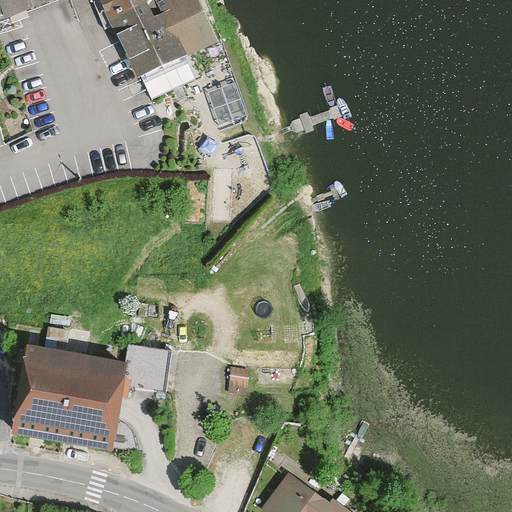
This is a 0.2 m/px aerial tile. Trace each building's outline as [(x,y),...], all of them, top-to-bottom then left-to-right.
[(2,0),(6,9),(29,0),(2,0)] [(104,0),(139,71),(213,36),(195,0),(104,0)] [(229,67),(200,73),(203,87),(232,80),(229,67)] [(234,80),(204,91),(216,126),(246,115),(234,80)] [(0,420),(0,433),(108,452),(138,458),(140,444),(140,438),(138,435),(136,430),(133,425),(129,422),(126,419),(121,416),(116,415),(122,384),(126,362),(87,355),(91,332),(45,324),(40,349),(13,345),(0,420)] [(122,384),(158,390),(165,351),(129,345),(126,362),(122,384)] [(225,392),(245,392),(246,367),(226,366),(225,392)] [(342,511),(324,499),(322,502),(282,474),(255,511),(256,511),(342,511)]
